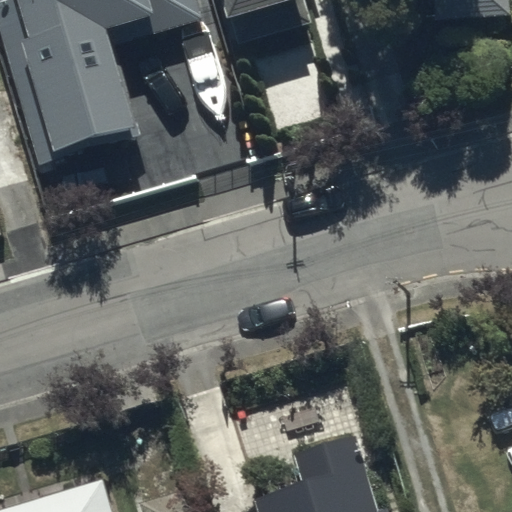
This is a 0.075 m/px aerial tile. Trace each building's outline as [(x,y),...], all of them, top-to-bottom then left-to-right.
[(0,0),(0,20),(39,164),(142,136),(112,27),(144,18),(148,34),(198,21),(192,0),(0,0)] [(224,0),(231,23),(308,0),(224,0)] [(427,0),(429,20),(509,15),(508,0),(427,0)] [(0,101),(0,185),(30,176),(6,100),(0,101)] [(395,511),(394,507),(379,511),(358,437),(292,455),(300,482),(254,494),(258,511),(395,511)] [(0,511),(113,511),(104,479),(0,508),(0,511)]
